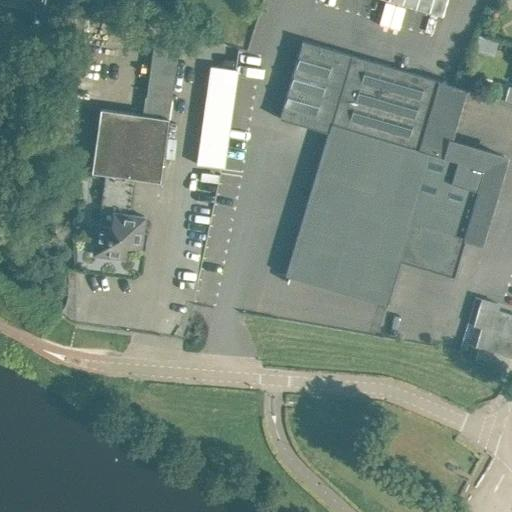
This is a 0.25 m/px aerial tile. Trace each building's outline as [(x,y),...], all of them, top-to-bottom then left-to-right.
[(415,8),(417,0),(403,0),(402,4),(415,8)] [(429,12),(432,0),(417,0),(415,8),(429,12)] [(447,0),(432,0),(429,12),(442,16),(447,0)] [(302,40),(279,118),(328,132),(285,275),(387,305),(400,260),(453,275),(465,236),(480,240),(489,209),(505,156),(448,140),(464,88),(302,40)] [(160,181),(169,117),(177,60),(152,56),(144,114),(101,108),(92,172),(105,174),(95,242),(107,244),(106,256),(124,259),(126,244),(140,246),(144,216),(130,214),(135,177),(160,181)] [(210,66),(197,164),(222,167),(235,69),(210,66)] [(476,72),(465,77),(471,90),(482,85),(476,72)] [(475,297),(468,322),(475,324),(482,326),(477,345),(511,356),(511,355),(511,314),(504,312),(506,306),(482,299),(475,297)]
